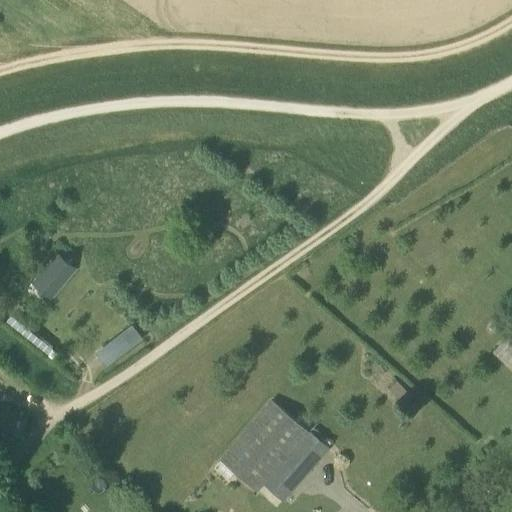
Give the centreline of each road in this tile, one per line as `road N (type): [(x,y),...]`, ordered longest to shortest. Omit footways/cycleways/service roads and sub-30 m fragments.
road 1 (track): [(480,100),(372,199),(60,419),(0,368)]
road 2 (track): [(511,21),(441,53),(414,56),(153,43),(0,71)]
road 3 (track): [(480,100),(385,116),(158,104),(0,136)]
